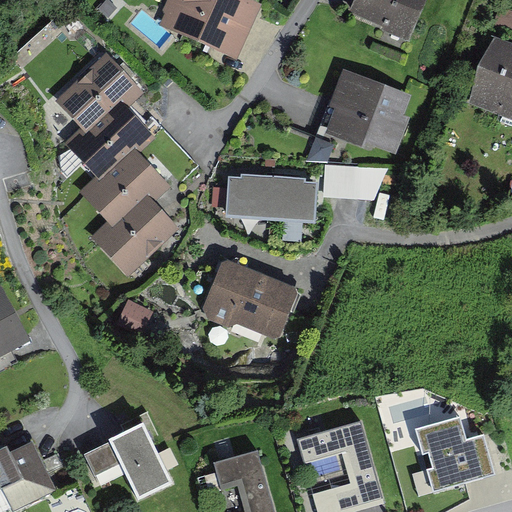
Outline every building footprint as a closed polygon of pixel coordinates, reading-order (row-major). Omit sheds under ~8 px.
[(242,62),(267,6),(252,0),(172,0),(167,12),(169,15),(164,27),(242,62)] [(431,0),(359,0),(354,14),(389,29),(388,31),(414,42),(431,0)] [(511,10),(505,8),(498,26),(511,31),(511,10)] [(511,43),(500,39),(483,70),(474,105),(511,119),(511,43)] [(149,95),(111,55),(59,103),(84,130),(90,136),(125,104),(132,111),(149,95)] [(368,151),(370,145),(402,157),(416,120),(409,117),(417,97),(348,71),(334,108),(341,110),(331,137),(368,151)] [(144,156),(159,141),(132,111),(125,104),(90,136),(84,130),(69,145),(100,178),(104,182),(139,150),(144,156)] [(339,146),(321,139),(313,162),(333,163),(339,146)] [(139,150),(104,182),(100,178),(83,194),(111,224),(117,230),(151,198),(157,205),(175,189),(144,156),(139,150)] [(382,198),(382,164),(326,164),(326,198),(382,198)] [(323,185),(311,185),(311,181),(245,177),(245,180),(233,179),(230,221),(320,227),(323,185)] [(95,239),(133,279),(183,232),(157,205),(151,198),(117,230),(111,224),(95,239)] [(285,339),(303,297),(300,291),(232,264),(226,265),(208,310),(209,313),(210,319),(234,329),(241,326),(280,341),(285,339)] [(0,359),(35,341),(5,285),(0,287),(0,359)] [(130,300),(120,322),(144,334),(154,312),(130,300)] [(466,416),(420,429),(427,455),(433,454),(437,468),(431,469),(437,492),(501,475),(489,434),(472,438),(466,416)] [(147,421),(111,439),(113,442),(88,454),(99,477),(124,464),(143,501),(178,484),(147,421)] [(367,421),(302,439),(309,464),(347,454),(355,484),(317,494),(322,511),(361,511),(390,504),(367,421)] [(61,490),(36,441),(13,452),(10,446),(0,450),(0,491),(6,488),(18,511),(61,490)] [(280,511),(263,450),(218,462),(224,485),(247,478),(256,511),(280,511)]
